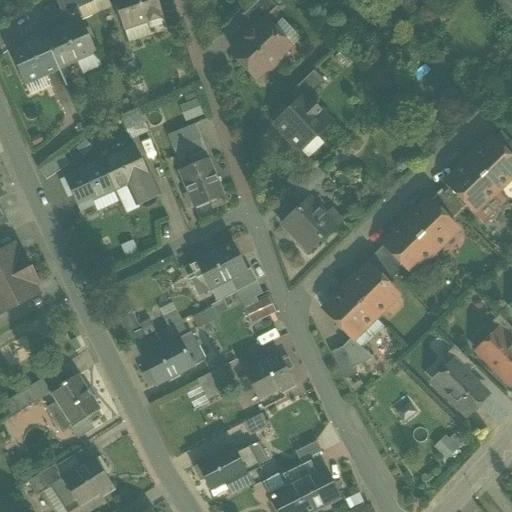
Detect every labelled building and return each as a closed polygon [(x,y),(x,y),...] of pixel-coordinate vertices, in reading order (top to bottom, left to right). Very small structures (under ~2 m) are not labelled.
[(95,2),(94,0),(56,0),(63,15),(75,10),(95,2)] [(75,10),(80,22),(106,11),(102,0),(95,2),(75,10)] [(111,0),(122,30),(146,22),(150,35),(164,30),(160,19),(161,18),(154,0),(111,0)] [(269,0),(256,0),(240,16),(254,30),(263,22),(264,22),(278,8),(269,0)] [(511,0),(500,0),(500,5),(509,13),(511,13),(511,0)] [(67,27),(80,22),(75,10),(63,15),(67,27)] [(67,27),(43,38),(57,69),(93,53),(80,22),(67,27)] [(146,22),(122,30),(127,43),(150,35),(146,22)] [(264,22),(263,22),(254,30),(231,52),(242,63),(240,65),(254,80),(266,68),(271,68),(276,63),(276,58),(288,47),(264,22)] [(43,38),(9,53),(23,84),(57,69),(43,38)] [(313,72),(290,94),(298,102),(304,97),(307,100),(324,83),(313,72)] [(298,102),(274,125),(294,147),(309,133),(314,138),(329,123),(307,100),(304,97),(298,102)] [(183,106),(189,121),(202,116),(195,101),(183,106)] [(139,110),(120,117),(129,140),(148,133),(139,110)] [(193,127),(167,138),(173,151),(198,140),(193,127)] [(511,144),(500,133),(492,141),(511,161),(511,144)] [(511,161),(492,141),(490,139),(467,162),(496,192),(510,179),(507,176),(511,171),(511,161)] [(198,140),(173,151),(179,164),(204,153),(198,140)] [(134,147),(99,163),(112,193),(117,191),(128,185),(138,207),(158,197),(134,147)] [(207,160),(177,173),(193,210),(207,204),(210,211),(224,204),(221,198),(223,197),(207,160)] [(496,192),(467,162),(444,184),(466,207),(471,212),(480,203),(482,206),(496,192)] [(99,163),(64,179),(79,213),(93,206),(91,202),(112,193),(99,163)] [(316,168),(288,195),(296,204),(325,178),(316,168)] [(127,212),(138,207),(128,185),(117,191),(127,212)] [(466,207),(445,186),(437,194),(458,215),(466,207)] [(458,215),(437,194),(429,202),(449,223),(458,215)] [(308,198),(281,225),(291,234),(290,235),(296,242),(297,241),(308,252),(335,226),(308,198)] [(429,202),(427,201),(404,223),(433,253),(456,231),(449,223),(429,202)] [(404,223),(381,245),(403,268),(408,273),(417,265),(419,267),(433,253),(404,223)] [(231,245),(194,264),(195,265),(188,268),(194,280),(195,281),(202,277),(209,292),(228,282),(246,273),(245,273),(231,245)] [(0,284),(29,269),(21,253),(18,255),(13,246),(0,252),(0,284)] [(403,268),(383,247),(374,256),(395,276),(403,268)] [(395,276),(374,256),(365,265),(367,267),(368,266),(386,285),(395,276)] [(386,285),(368,266),(367,267),(345,289),(374,319),(388,306),(385,303),(395,294),(386,285)] [(29,269),(0,284),(0,315),(39,296),(34,286),(37,284),(29,269)] [(246,273),(228,282),(234,294),(256,283),(249,270),(245,273),(246,273)] [(202,277),(195,281),(194,280),(191,282),(199,297),(209,292),(202,277)] [(215,304),(234,294),(228,282),(209,292),(215,304)] [(262,296),(256,283),(234,294),(241,307),(262,296)] [(374,319),(345,289),(322,311),(351,340),(343,348),(353,367),(369,359),(359,349),(382,327),(374,319)] [(257,306),(263,319),(274,314),(269,301),(257,306)] [(167,329),(179,322),(170,304),(157,310),(167,329)] [(213,308),(193,317),(198,328),(218,318),(213,308)] [(130,315),(122,320),(130,333),(138,328),(130,315)] [(511,344),(511,330),(498,316),(489,326),(495,332),(495,331),(511,346),(511,344)] [(179,323),(155,335),(161,347),(177,339),(178,340),(186,336),(179,323)] [(511,347),(511,346),(495,331),(495,332),(475,352),(501,377),(499,378),(507,386),(511,385),(511,347)] [(186,336),(178,340),(192,367),(204,361),(190,334),(186,336)] [(161,347),(141,357),(149,371),(142,375),(148,387),(151,386),(152,388),(192,367),(178,340),(177,339),(161,347)] [(475,368),(453,347),(444,356),(450,363),(451,362),(466,377),(475,368)] [(353,367),(343,348),(330,354),(343,381),(356,375),(353,367)] [(277,354),(241,373),(256,402),(278,390),(280,395),(293,388),(277,354)] [(466,377),(451,362),(450,363),(431,382),(456,407),(455,409),(462,416),(468,416),(477,407),(475,406),(485,396),(466,377)] [(219,369),(196,380),(206,400),(229,389),(219,369)] [(50,392),(50,393),(56,403),(67,421),(72,428),(86,419),(89,424),(90,424),(101,417),(97,411),(98,410),(77,376),(50,392)] [(42,380),(3,404),(7,411),(15,405),(15,406),(20,412),(50,393),(50,392),(42,380)] [(206,400),(196,380),(186,385),(196,405),(206,400)] [(57,427),(67,421),(56,403),(46,409),(57,427)] [(11,417),(20,412),(15,406),(7,411),(11,417)] [(245,423),(251,435),(269,426),(263,414),(245,423)] [(86,419),(72,428),(78,437),(92,428),(90,424),(89,424),(86,419)] [(450,461),(465,444),(452,432),(437,448),(450,461)] [(316,442),(295,453),(300,463),(310,458),(321,453),(316,442)] [(259,443),(236,454),(246,475),(269,464),(259,443)] [(232,446),(197,463),(214,496),(225,491),(228,496),(251,484),(246,475),(236,454),(232,446)] [(76,456),(56,469),(63,480),(83,467),(76,456)] [(300,463),(278,474),(286,489),(317,473),(310,458),(300,463)] [(63,480),(50,488),(50,489),(64,511),(72,511),(78,508),(80,511),(91,511),(105,503),(102,498),(114,491),(94,460),(83,467),(63,480)] [(54,466),(27,483),(37,498),(50,489),(50,488),(63,480),(56,469),(54,466)] [(286,489),(278,474),(263,482),(270,497),(269,497),(276,511),(310,511),(338,498),(324,470),(317,473),(286,489)]
